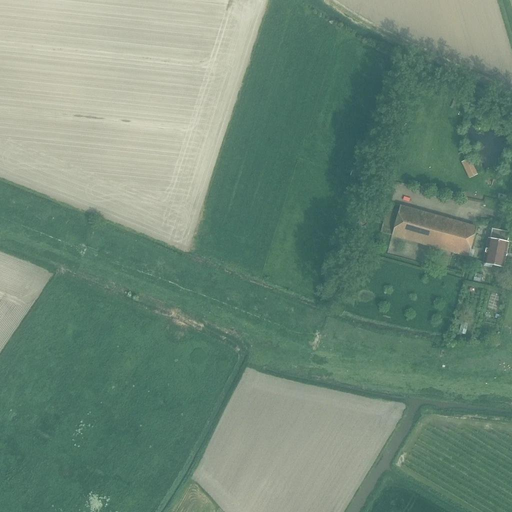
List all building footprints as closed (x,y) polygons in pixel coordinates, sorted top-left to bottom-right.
[(474,149),(467,153),(476,169),(482,166),(474,149)] [(467,179),(476,175),(468,159),(460,163),(467,179)] [(399,205),(398,210),(387,207),(380,232),(467,257),(476,227),(399,205)] [(506,242),(508,232),(491,229),(489,238),(488,238),(483,263),(503,267),(508,242),(506,242)] [(504,343),(510,336),(505,333),(500,340),(504,343)]
